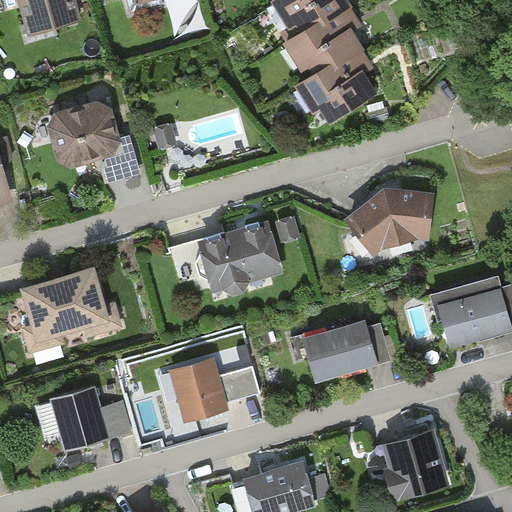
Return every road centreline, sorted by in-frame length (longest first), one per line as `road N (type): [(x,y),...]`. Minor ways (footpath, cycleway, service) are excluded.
road 1 (residential): [(0,259),(511,107)]
road 2 (residential): [(0,509),(511,365)]
